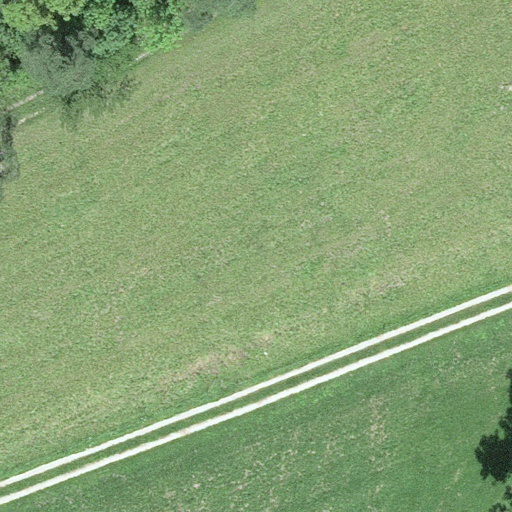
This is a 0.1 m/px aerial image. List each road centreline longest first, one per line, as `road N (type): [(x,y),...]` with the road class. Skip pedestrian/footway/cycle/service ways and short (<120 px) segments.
road 1 (track): [(511,301),(0,493)]
road 2 (track): [(0,115),(213,0)]
